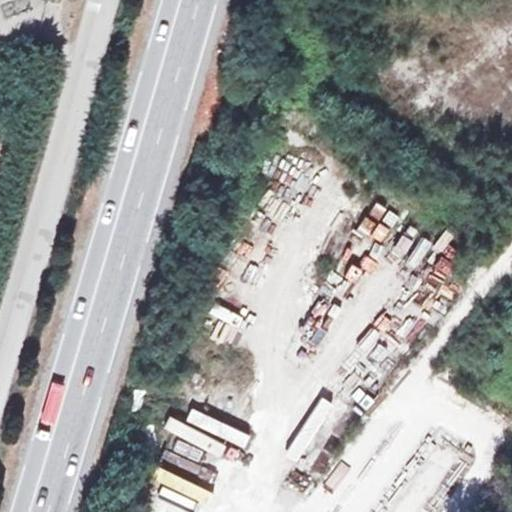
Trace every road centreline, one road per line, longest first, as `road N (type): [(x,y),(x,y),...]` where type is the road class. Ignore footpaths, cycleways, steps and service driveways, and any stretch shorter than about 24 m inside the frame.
road 1 (primary): [(190,0),(38,511)]
road 2 (unclassified): [(106,0),(0,338)]
